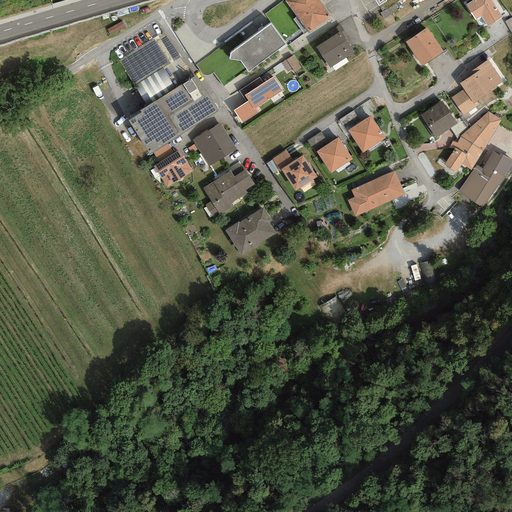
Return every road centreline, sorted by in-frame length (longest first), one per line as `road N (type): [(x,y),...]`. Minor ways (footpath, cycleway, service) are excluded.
road 1 (unclassified): [(511,335),(411,428),(299,511)]
road 2 (residential): [(194,8),(172,8),(72,69),(0,94)]
road 3 (residential): [(352,0),(392,114),(433,195)]
